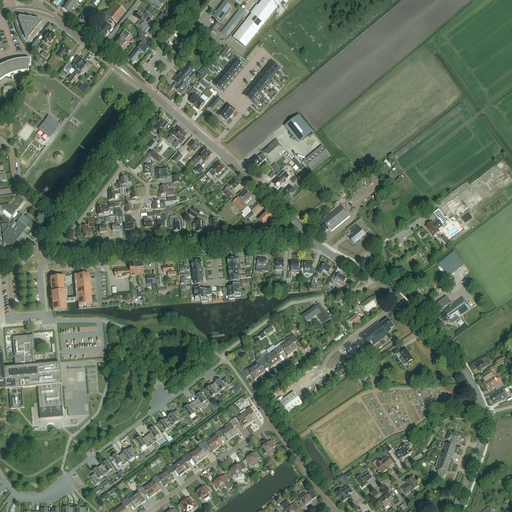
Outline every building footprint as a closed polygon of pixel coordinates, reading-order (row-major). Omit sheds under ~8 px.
[(78,0),(68,0),(62,8),(69,14),(76,4),(75,4),(78,0)] [(148,0),(148,1),(159,10),(165,2),(163,0),(148,0)] [(262,0),(245,23),(233,38),(246,48),(264,24),(277,9),(279,5),(272,0),(268,0),(267,1),(265,0),(262,0)] [(231,7),(224,2),(214,16),(221,21),(231,7)] [(116,4),(106,16),(116,24),(126,12),(116,4)] [(242,5),(221,33),(225,36),(246,8),(242,5)] [(90,21),(94,16),(87,11),(83,16),(83,15),(79,20),(87,25),(90,21)] [(144,16),(139,12),(134,18),(140,21),(136,26),(146,34),(150,29),(152,26),(149,24),(146,27),(146,26),(152,17),(146,13),(144,16)] [(43,27),(40,21),(15,17),(15,18),(15,20),(15,22),(16,23),(16,25),(17,27),(17,28),(18,30),(18,31),(19,33),(20,34),(21,36),(27,46),(43,27)] [(111,27),(104,21),(100,27),(96,31),(103,37),(107,33),(107,32),(111,27)] [(129,35),(125,31),(120,37),(113,46),(119,51),(126,42),(125,41),(129,35)] [(47,41),(50,43),(55,36),(49,32),(42,42),(44,44),(47,41)] [(135,60),(141,52),(144,54),(149,49),(144,45),(148,40),(144,36),(139,41),(141,43),(137,48),(128,59),(132,62),(133,61),(134,62),(135,60)] [(33,50),(39,42),(37,40),(30,47),(33,50)] [(71,51),(65,46),(61,50),(57,56),(60,59),(65,54),(67,55),(71,51)] [(49,56),(44,51),(40,56),(45,60),(49,56)] [(81,71),(87,64),(86,62),(84,62),(83,61),(80,58),(80,59),(77,57),(75,60),(76,61),(75,62),(76,63),(73,67),(70,65),(68,63),(64,68),(63,69),(65,71),(66,69),(69,72),(72,69),(75,71),(71,76),(73,77),(69,82),(72,85),(76,80),(74,78),(77,74),(79,76),(82,72),(81,71)] [(236,58),(232,63),(239,69),(243,64),(236,58)] [(0,81),(1,80),(2,80),(3,79),(5,78),(6,77),(10,75),(13,74),(17,73),(20,72),(25,72),(28,72),(28,66),(31,66),(31,60),(29,60),(27,60),(25,60),(24,60),(22,60),(20,60),(18,61),(16,61),(14,61),(12,62),(11,62),(9,63),(7,64),(5,64),(3,65),(2,66),(0,67),(0,66),(0,81)] [(272,61),(268,66),(277,73),(280,68),(272,61)] [(232,63),(228,67),(236,73),(239,69),(232,63)] [(268,66),(265,70),(273,77),(277,73),(268,66)] [(173,81),(176,84),(173,88),(182,96),(188,89),(187,88),(192,81),(193,82),(198,77),(186,67),(173,81)] [(228,67),(224,71),(232,78),(236,73),(228,67)] [(265,70),(261,74),(270,81),(273,77),(265,70)] [(224,71),(221,76),(228,82),(232,78),(224,71)] [(261,74),(258,79),(266,86),(270,81),(261,74)] [(221,76),(217,80),(225,86),(228,82),(221,76)] [(258,79),(254,83),(263,90),(266,86),(258,79)] [(217,80),(213,85),(221,91),(225,86),(217,80)] [(254,83),(251,87),(259,94),(263,90),(254,83)] [(91,89),(85,84),(84,86),(83,85),(78,90),(85,96),(91,89)] [(251,87),(247,91),(256,98),(259,94),(251,87)] [(194,89),(188,96),(192,99),(189,102),(194,106),(200,98),(202,96),(194,89)] [(247,91),(244,96),(252,103),(256,98),(247,91)] [(200,98),(194,106),(199,110),(205,102),(208,99),(203,95),(202,96),(200,98)] [(229,106),(224,111),(231,117),(236,111),(229,106)] [(224,111),(220,117),(227,123),(231,117),(224,111)] [(288,124),(302,141),(313,133),(299,115),(288,124)] [(49,116),(38,130),(48,137),(59,124),(49,116)] [(164,129),(168,124),(160,118),(156,123),(157,123),(153,128),(160,134),(164,129)] [(176,131),(174,130),(170,135),(171,136),(167,141),(170,143),(174,139),(177,141),(173,146),(176,149),(180,144),(181,145),(185,139),(184,138),(187,135),(178,128),(176,131)] [(262,165),(262,164),(262,163),(267,159),(271,164),(286,152),(277,140),(261,152),(262,154),(258,158),(257,157),(251,162),(251,163),(251,164),(252,165),(253,165),(255,168),(258,165),(259,166),(261,166),(262,165)] [(151,151),(156,144),(152,141),(147,148),(151,151)] [(199,147),(194,142),(188,147),(190,149),(188,152),(190,154),(193,150),(195,152),(199,147)] [(312,172),(330,157),(322,147),(304,162),(308,167),(312,172)] [(148,155),(155,160),(160,164),(164,159),(152,150),(148,155)] [(201,154),(201,155),(196,160),(199,162),(202,160),(204,162),(210,156),(204,150),(201,154)] [(176,164),(183,156),(179,152),(172,160),(176,164)] [(275,163),(271,167),(277,173),(281,170),(275,163)] [(209,173),(213,177),(217,174),(218,175),(218,174),(219,175),(221,173),(220,172),(224,169),(219,164),(216,167),(215,167),(213,170),(212,169),(209,173)] [(153,174),(152,165),(144,166),(145,174),(153,174)] [(204,170),(200,165),(194,171),(199,175),(204,170)] [(168,179),(167,173),(167,169),(156,170),(157,181),(163,180),(163,179),(168,179)] [(283,183),(281,181),(286,177),(283,174),(279,178),(278,178),(273,184),(276,186),(275,187),(277,188),(278,189),(283,183)] [(121,182),(117,182),(118,185),(118,189),(127,188),(126,177),(120,178),(121,182)] [(232,189),(234,190),(240,185),(235,180),(229,186),(230,186),(229,188),(228,187),(225,190),(232,197),(235,194),(231,190),(232,189)] [(217,188),(216,186),(212,182),(207,187),(211,191),(212,190),(213,191),(217,188)] [(175,197),(174,190),(167,191),(167,187),(160,187),(161,195),(167,195),(167,198),(175,197)] [(295,192),(290,187),(283,194),(288,199),(295,192)] [(132,193),(132,199),(135,199),(138,198),(137,190),(132,191),(132,190),(127,191),(127,194),(132,193)] [(238,198),(233,203),(246,217),(252,211),(248,208),(248,207),(244,203),(245,202),(251,196),(246,191),(241,197),(239,199),(238,198)] [(114,193),(114,192),(109,193),(109,201),(115,200),(114,195),(119,195),(118,192),(114,193)] [(225,206),(232,200),(230,198),(229,199),(223,204),(225,206)] [(165,209),(164,202),(160,202),(153,202),(154,205),(153,205),(152,206),(153,209),(153,210),(154,210),(154,211),(160,210),(160,209),(165,209)] [(9,204),(0,205),(0,211),(3,211),(11,217),(16,210),(9,204)] [(125,204),(121,205),(122,207),(125,207),(126,213),(132,212),(131,204),(126,205),(125,204)] [(324,218),(325,219),(322,222),(323,223),(318,227),(324,234),(329,230),(331,233),(350,217),(340,204),(326,216),(327,216),(324,218)] [(103,215),(103,213),(108,213),(108,212),(110,211),(109,208),(109,207),(107,207),(102,207),(97,208),(98,216),(103,215)] [(191,210),(188,214),(196,219),(198,215),(191,210)] [(266,212),(263,215),(263,214),(261,217),(258,220),(263,225),(272,217),(269,214),(266,212)] [(165,226),(165,222),(167,221),(166,213),(161,214),(160,214),(161,219),(157,220),(158,227),(159,229),(161,228),(161,227),(165,226)] [(252,213),(247,217),(248,219),(251,221),(256,217),(252,213)] [(432,222),(426,227),(433,237),(439,232),(438,230),(442,226),(444,228),(450,224),(448,222),(449,220),(446,217),(445,218),(442,214),(436,218),(438,221),(434,224),(432,222)] [(9,224),(2,225),(3,241),(4,242),(6,245),(11,248),(12,247),(14,248),(16,248),(18,245),(18,243),(19,243),(24,237),(24,235),(22,234),(27,228),(31,231),(36,226),(22,215),(18,221),(15,225),(16,226),(13,230),(9,227),(8,227),(7,227),(9,224)] [(132,224),(131,217),(126,217),(127,224),(124,225),(125,230),(133,229),(132,224)] [(153,228),(152,222),(148,222),(147,218),(144,218),(145,222),(144,222),(145,228),(153,228)] [(179,223),(178,219),(170,219),(171,224),(173,224),(174,232),(180,231),(179,223)] [(94,228),(93,220),(87,221),(88,226),(82,226),(83,234),(84,234),(84,238),(92,237),(92,232),(89,232),(88,228),(94,228)] [(119,221),(116,221),(116,225),(112,226),(112,231),(120,231),(119,225),(119,221)] [(196,222),(196,225),(194,225),(193,226),(193,229),(194,229),(196,229),(197,233),(203,232),(203,228),(204,228),(203,224),(203,222),(196,222)] [(106,226),(106,223),(104,223),(102,224),(102,227),(99,227),(99,233),(100,233),(103,233),(103,232),(107,232),(106,226)] [(348,238),(354,244),(365,235),(357,225),(351,231),(353,234),(353,233),(351,235),(348,238)] [(448,276),(464,265),(455,251),(438,263),(448,276)] [(266,266),(267,260),(258,259),(257,265),(256,265),(256,268),(262,269),(262,272),(269,272),(269,271),(269,267),(269,266),(266,266)] [(277,261),(277,267),(276,267),(275,271),(284,271),(284,268),(285,262),(277,261)] [(291,262),(290,272),(298,273),(299,263),(291,262)] [(123,270),(115,271),(115,272),(115,277),(119,277),(119,278),(123,278),(127,277),(126,276),(129,276),(131,276),(131,277),(136,277),(136,276),(136,275),(143,274),(144,274),(143,263),(137,264),(133,264),(133,266),(131,266),(130,266),(131,270),(123,270)] [(305,263),(304,269),(310,269),(310,274),(312,274),(313,269),(313,270),(313,264),(305,263)] [(325,264),(323,267),(320,266),(316,271),(320,274),(323,270),(329,273),(332,269),(325,264)] [(170,272),(170,277),(177,276),(176,268),(173,268),(173,267),(163,267),(163,268),(162,269),(162,271),(164,272),(164,273),(170,272)] [(92,305),(89,274),(76,276),(78,306),(92,305)] [(335,274),(331,279),(334,281),(342,286),(344,284),(347,279),(339,274),(338,275),(335,274)] [(63,277),(50,278),(53,311),(66,310),(63,277)] [(243,281),(239,281),(239,282),(236,282),(237,285),(234,285),(234,288),(235,297),(241,297),(240,288),(242,288),(242,285),(244,285),(243,281)] [(235,299),(235,297),(234,288),(228,288),(228,289),(226,289),(226,288),(223,289),(223,295),(227,294),(227,293),(229,292),(229,300),(235,299)] [(207,290),(201,291),(201,300),(201,302),(207,302),(207,294),(209,294),(209,296),(213,296),(212,290),(209,290),(209,291),(207,291),(207,290)] [(441,309),(451,301),(446,295),(436,303),(441,309)] [(378,305),(376,304),(380,301),(375,296),(372,298),(371,297),(359,305),(366,314),(378,305)] [(445,313),(440,317),(444,323),(447,321),(447,322),(449,321),(452,324),(459,319),(458,317),(471,308),(463,297),(454,303),(453,301),(449,304),(451,306),(450,306),(443,311),(445,313)] [(307,323),(317,316),(323,325),(330,320),(319,304),(316,307),(303,316),(307,323)] [(362,322),(357,315),(348,321),(354,329),(362,322)] [(369,349),(387,336),(390,340),(392,338),(388,333),(391,331),(390,330),(393,327),(387,319),(380,325),(379,322),(360,337),(369,349)] [(336,342),(345,337),(343,333),(333,338),(336,342)] [(2,349),(0,349),(0,390),(9,389),(11,410),(25,408),(23,388),(37,387),(39,409),(40,419),(63,417),(62,407),(58,363),(36,365),(33,335),(12,337),(15,367),(4,368),(2,349)] [(291,340),(286,344),(293,353),(298,349),(294,344),(298,341),(294,336),(290,339),(291,340)] [(276,349),(280,354),(284,351),(288,357),(293,353),(286,344),(282,348),(280,346),(276,349)] [(272,354),(270,356),(276,365),(281,361),(278,356),(280,354),(276,349),(271,352),(272,354)] [(404,365),(407,363),(413,359),(406,349),(400,353),(403,357),(400,359),(404,365)] [(261,359),(265,365),(268,363),(272,369),(276,365),(270,356),(265,360),(263,357),(261,359)] [(497,365),(506,360),(504,357),(495,361),(497,365)] [(254,368),(260,377),(265,373),(261,368),(265,365),(261,359),(256,363),(256,365),(256,366),(254,368)] [(483,363),(483,362),(482,363),(482,362),(479,363),(480,364),(476,366),(479,372),(486,367),(491,364),(488,360),(483,363)] [(341,362),(333,368),(341,377),(348,371),(343,365),(341,362)] [(255,380),(260,377),(254,368),(251,370),(250,369),(249,369),(243,373),(247,378),(251,375),(255,380)] [(498,377),(496,379),(491,370),(481,376),(485,383),(483,384),(488,391),(493,388),(493,389),(500,385),(499,384),(502,382),(501,381),(502,381),(500,378),(499,378),(498,377)] [(215,383),(221,391),(225,388),(227,390),(232,387),(226,378),(225,379),(223,381),(222,382),(220,379),(215,383)] [(221,391),(215,383),(209,388),(209,387),(207,389),(206,390),(212,398),(221,391)] [(506,398),(508,396),(504,389),(492,395),(493,397),(492,398),(495,404),(500,401),(506,398)] [(278,404),(287,417),(303,405),(294,392),(278,404)] [(193,402),(199,411),(204,407),(202,405),(207,401),(201,393),(199,394),(196,397),(198,399),(193,402)] [(199,411),(193,402),(187,407),(185,408),(184,409),(190,417),(199,411)] [(247,413),(242,416),(249,425),(254,421),(250,416),(254,413),(250,408),(246,411),(247,413)] [(168,417),(174,425),(183,418),(177,410),(175,412),(168,417)] [(244,429),(249,425),(242,416),(238,420),(236,417),(233,420),(237,426),(240,423),(244,429)] [(174,425),(168,417),(162,422),(162,421),(160,423),(159,424),(165,432),(174,425)] [(227,429),(233,438),(238,435),(234,428),(237,426),(233,420),(229,423),(232,426),(227,429)] [(146,436),(152,445),(157,441),(155,439),(160,435),(154,427),(151,429),(149,431),(151,433),(146,436)] [(223,429),(218,433),(222,438),(224,436),(228,442),(233,438),(227,429),(224,431),(223,429)] [(447,444),(454,447),(456,443),(458,444),(461,436),(449,432),(447,440),(449,441),(447,444)] [(217,436),(212,440),(218,449),(223,445),(219,440),(222,438),(218,433),(215,435),(217,436)] [(152,445),(146,436),(142,440),(140,437),(137,440),(135,441),(141,449),(146,446),(147,448),(152,445)] [(203,443),(207,449),(210,447),(213,453),(218,449),(212,440),(207,444),(205,442),(203,443)] [(265,455),(267,453),(269,456),(275,451),(273,449),(275,447),(271,442),(261,449),(265,455)] [(203,443),(202,444),(200,446),(199,446),(200,448),(195,452),(202,461),(207,457),(203,452),(207,449),(203,443)] [(444,454),(451,456),(452,453),(456,454),(458,448),(454,447),(447,444),(444,443),(442,449),(445,450),(444,454)] [(405,458),(412,453),(407,445),(400,450),(400,451),(395,455),(399,461),(404,457),(405,458)] [(123,453),(129,462),(138,455),(132,446),(123,453)] [(202,461),(195,452),(191,456),(189,454),(185,457),(189,462),(193,459),(197,465),(202,461)] [(129,462),(123,453),(118,457),(117,454),(113,457),(112,458),(118,466),(122,463),(124,465),(129,462)] [(252,464),(254,467),(259,463),(257,460),(260,458),(256,453),(245,460),(249,466),(252,464)] [(437,462),(452,467),(454,461),(450,460),(451,456),(444,454),(443,458),(439,456),(437,462)] [(184,460),(179,464),(186,473),(191,469),(187,464),(189,462),(185,457),(183,458),(184,460)] [(376,466),(378,468),(377,470),(379,473),(381,471),(383,474),(389,470),(387,468),(393,464),(388,457),(384,460),(383,462),(382,461),(376,466)] [(98,468),(104,476),(113,470),(107,461),(106,462),(104,463),(98,468)] [(452,467),(437,462),(435,468),(439,469),(437,475),(444,477),(446,472),(450,473),(452,467)] [(236,476),(237,479),(242,480),(243,474),(241,472),(246,469),(242,463),(229,472),(233,478),(236,476)] [(173,466),(170,467),(174,473),(177,471),(181,477),(186,473),(179,464),(174,468),(173,466)] [(174,473),(170,467),(163,473),(171,484),(176,480),(172,475),(174,473)] [(104,476),(98,468),(93,472),(95,474),(93,475),(91,476),(90,477),(96,485),(101,482),(99,480),(104,476)] [(158,477),(155,478),(159,484),(162,482),(166,487),(171,484),(163,473),(162,474),(163,475),(159,478),(158,477)] [(372,478),(368,473),(363,477),(362,476),(356,480),(362,489),(368,484),(367,482),(372,478)] [(226,474),(223,476),(213,484),(217,490),(219,488),(221,490),(226,487),(228,491),(232,488),(227,482),(230,480),(226,474)] [(412,491),(419,486),(412,477),(406,482),(408,485),(402,489),(406,495),(412,491)] [(159,484),(155,478),(153,480),(154,482),(149,486),(156,495),(161,491),(157,486),(159,484)] [(151,498),(156,495),(149,486),(144,489),(143,487),(141,489),(145,495),(147,493),(151,498)] [(202,498),(204,500),(209,496),(208,494),(210,492),(206,486),(195,494),(200,500),(202,498)] [(338,497),(340,500),(343,503),(348,499),(347,497),(353,493),(348,486),(342,491),(342,490),(336,494),(338,497)] [(145,495),(141,489),(138,491),(139,493),(135,496),(141,505),(146,502),(142,496),(145,495)] [(313,491),(309,494),(307,496),(305,494),(300,498),(301,500),(299,502),(303,508),(318,497),(313,491)] [(392,503),(395,508),(401,503),(397,497),(393,499),(390,494),(380,501),(385,508),(392,503)] [(136,509),(141,505),(135,496),(130,500),(128,498),(124,501),(128,507),(132,504),(136,509)] [(195,503),(194,504),(190,498),(179,506),(183,511),(182,511),(187,511),(188,511),(193,508),(194,509),(198,507),(195,503)] [(128,507),(124,501),(122,503),(124,506),(119,510),(120,511),(128,511),(126,508),(128,507)] [(292,507),(290,505),(288,502),(282,506),(286,511),(284,511),(296,511),(300,509),(296,504),(292,507)]
